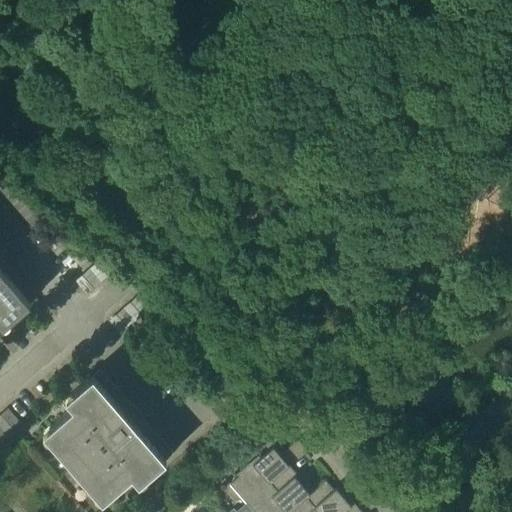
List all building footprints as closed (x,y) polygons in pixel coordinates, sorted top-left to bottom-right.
[(0,322),(3,326),(36,297),(0,255),(0,322)] [(140,483),(173,455),(99,370),(66,399),(73,407),(44,432),(103,501),(128,479),(135,487),(139,483),(140,483)] [(266,487),(290,466),(273,447),(249,468),(247,465),(237,474),(239,477),(230,484),(253,511),(254,511),(273,496),(266,487)] [(307,490),(295,477),(297,475),(290,466),(266,487),(273,496),(254,511),(309,511),(314,508),(305,498),(313,492),(310,488),(307,490)] [(334,490),(326,481),(313,492),(305,498),(314,508),(309,511),(361,511),(351,500),(349,503),(336,488),(334,490)] [(182,499),(177,504),(182,510),(191,502),(186,496),(182,499)]
